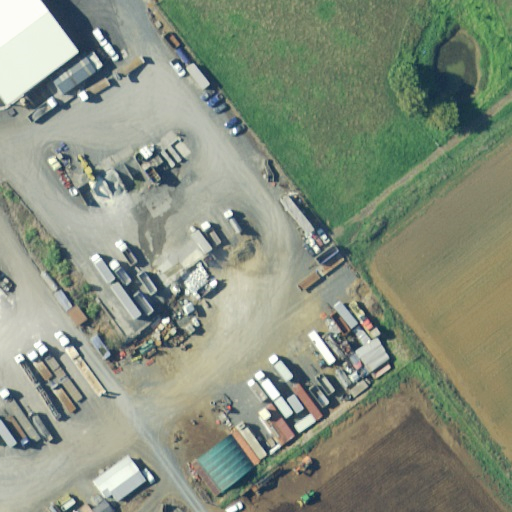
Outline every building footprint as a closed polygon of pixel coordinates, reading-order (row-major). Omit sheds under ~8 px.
[(114,15),(102,0),(86,0),(80,5),(97,28),(114,15)] [(89,75),(76,57),(49,77),(62,94),(89,75)] [(261,461),(237,429),(191,464),(215,496),(261,461)] [(146,482),(128,456),(93,481),(105,498),(111,494),(118,502),(146,482)] [(100,501),(90,485),(84,489),(94,505),(100,501)]
